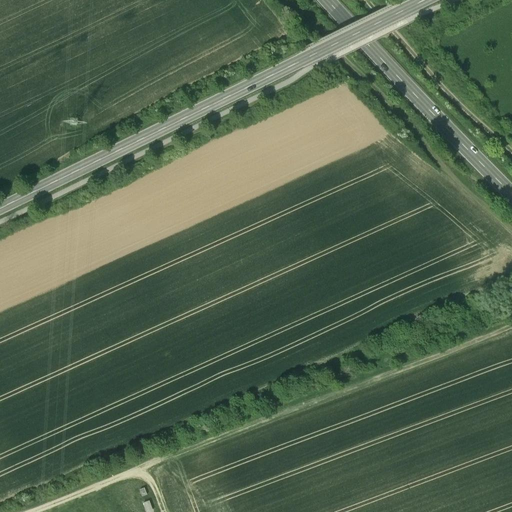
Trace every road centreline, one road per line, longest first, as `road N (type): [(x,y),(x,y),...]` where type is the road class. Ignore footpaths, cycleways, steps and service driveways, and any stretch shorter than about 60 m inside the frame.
road 1 (track): [(30,511),(511,321)]
road 2 (tertiary): [(0,208),(424,0)]
road 3 (track): [(511,232),(284,0)]
road 4 (primary): [(511,184),(326,0)]
road 5 (track): [(366,0),(453,91)]
